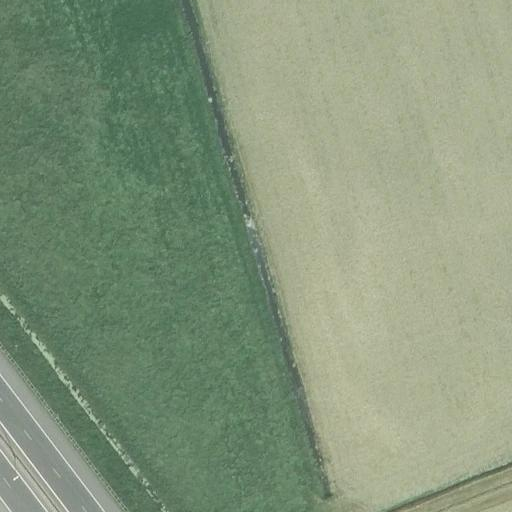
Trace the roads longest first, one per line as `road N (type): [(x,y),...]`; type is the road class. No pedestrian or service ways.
road 1 (track): [(331,511),(511,410)]
road 2 (motorway): [(89,511),(0,393)]
